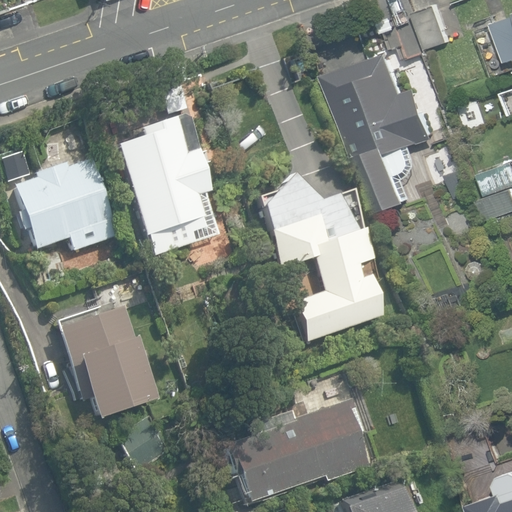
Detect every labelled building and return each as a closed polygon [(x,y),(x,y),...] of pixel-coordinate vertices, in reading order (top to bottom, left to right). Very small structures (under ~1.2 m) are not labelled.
[(413,14),(426,51),(448,43),(447,39),(462,33),(450,0),(413,14)] [(511,61),(511,17),(497,24),(508,63),(511,61)] [(366,190),(374,214),(409,202),(404,182),(412,176),(417,166),(417,157),(413,147),(433,140),(453,199),(475,191),(451,120),(431,127),(430,128),(416,89),(404,93),(390,53),(326,75),(360,174),(355,176),(360,192),(366,190)] [(160,243),(163,253),(190,244),(187,233),(201,229),(198,219),(201,218),(192,197),(207,193),(181,121),(173,119),(132,132),(137,139),(109,148),(137,239),(142,237),(145,247),(160,243)] [(0,154),(0,181),(8,179),(33,170),(25,146),(8,151),(0,154)] [(65,238),(69,251),(101,241),(97,227),(110,223),(88,160),(63,168),(62,164),(31,175),(32,179),(9,187),(30,250),(65,238)] [(511,161),(479,174),(487,196),(511,187),(511,161)] [(287,302),(302,344),(378,317),(364,277),(356,280),(351,266),(370,258),(360,232),(349,234),(328,198),(311,202),(284,176),(255,206),(265,236),(275,268),(304,258),(316,291),(287,302)] [(511,188),(478,200),(485,221),(511,211),(511,188)] [(472,278),(479,280),(486,278),(489,270),(486,263),(479,260),(472,263),(468,270),(471,278),(472,278)] [(79,384),(92,421),(152,400),(117,298),(49,321),(71,386),(79,384)] [(235,476),(244,504),(321,478),(322,483),(364,469),(355,443),(363,441),(349,399),(288,419),(285,408),(250,420),(255,435),(218,447),(229,478),(235,476)] [(111,435),(135,471),(166,450),(141,414),(111,435)] [(446,435),(459,475),(500,461),(486,421),(446,435)] [(467,504),(469,511),(511,511),(511,471),(499,475),(494,484),(498,494),(473,502),(467,504)] [(400,511),(391,483),(305,511),(400,511)]
